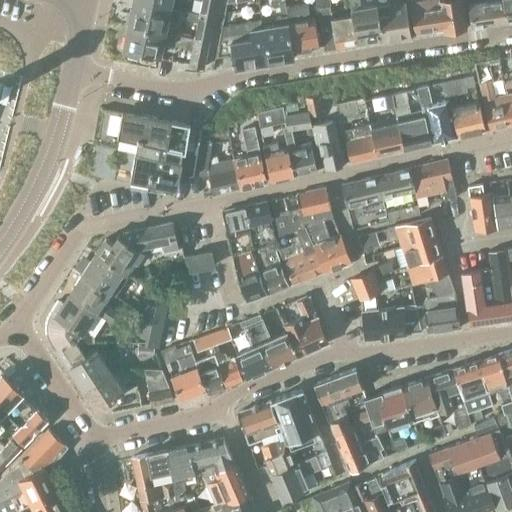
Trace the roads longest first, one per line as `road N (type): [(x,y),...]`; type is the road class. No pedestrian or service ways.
road 1 (residential): [(511,33),(241,75),(206,90),(73,70)]
road 2 (residential): [(351,356),(223,411),(98,440)]
road 3 (residential): [(453,146),(213,199)]
road 4 (secondary): [(0,250),(48,168),(73,70)]
road 5 (residential): [(511,335),(351,356)]
road 6 (residential): [(16,323),(98,440)]
road 7 (residential): [(453,146),(468,243),(511,238)]
road 8 (residential): [(213,199),(85,224)]
road 9 (residential): [(16,323),(85,224)]
